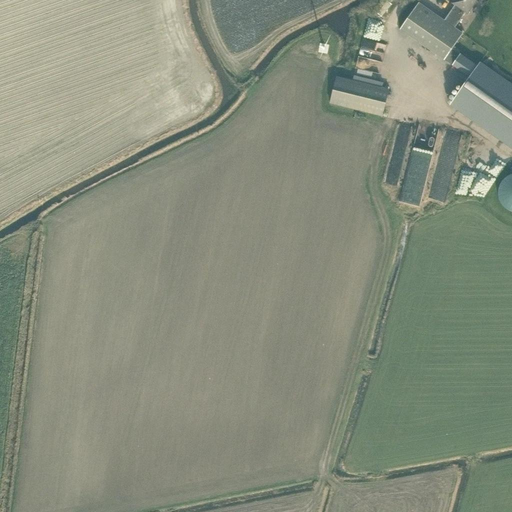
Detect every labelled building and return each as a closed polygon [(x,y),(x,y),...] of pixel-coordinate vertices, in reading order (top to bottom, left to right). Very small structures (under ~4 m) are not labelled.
[(392,5),(385,0),(381,0),(373,10),(381,17),(392,5)] [(464,74),(469,78),(477,67),(452,50),(463,35),(455,29),(466,13),(468,14),(477,0),(455,0),(453,4),(455,6),(444,21),(419,3),(400,30),(444,61),(445,61),(464,74)] [(464,115),(511,148),(511,86),(479,64),(477,67),(469,78),(464,86),(450,105),(464,115)] [(336,77),(330,104),(382,117),(388,90),(336,77)] [(385,184),(398,187),(406,155),(393,151),(385,184)] [(511,176),(506,175),(499,210),(511,212),(511,176)]
